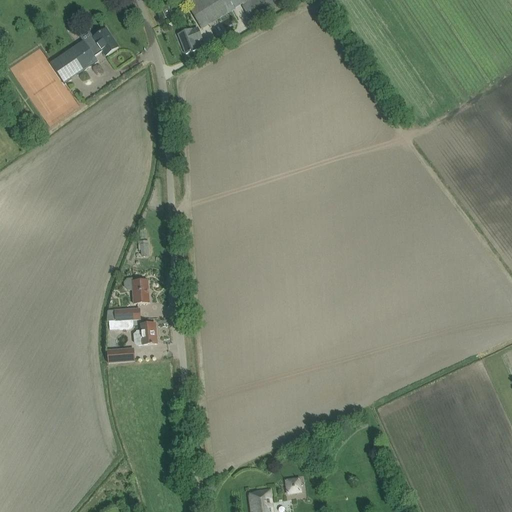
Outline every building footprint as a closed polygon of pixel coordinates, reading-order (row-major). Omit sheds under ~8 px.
[(184,0),(201,29),(249,0),(196,0),(196,1),(195,0),(184,0)] [(287,0),(253,0),(242,7),(251,22),(287,0)] [(186,55),(199,49),(196,42),(202,40),(198,29),(192,31),(192,30),(178,35),(186,55)] [(94,58),(102,52),(105,57),(118,48),(106,30),(93,38),(88,31),(80,37),(83,42),(84,42),(94,58)] [(84,42),(83,42),(51,65),(64,84),(97,62),(94,58),(84,42)] [(128,281),(124,284),(124,289),(128,292),(133,291),(134,305),(149,304),(148,281),(131,283),(131,280),(128,281)] [(108,312),(107,323),(140,320),(139,310),(115,312),(115,313),(108,314),(108,312)] [(134,340),(135,344),(138,346),(142,346),(157,345),(155,324),(141,326),(142,332),(137,333),(137,337),(134,340)] [(134,349),(107,351),(108,365),(135,363),(134,349)] [(298,479),(286,481),(288,493),(300,492),(298,479)] [(257,496),(250,497),(251,511),(270,511),(270,505),(272,505),(270,491),(256,493),(257,496)]
